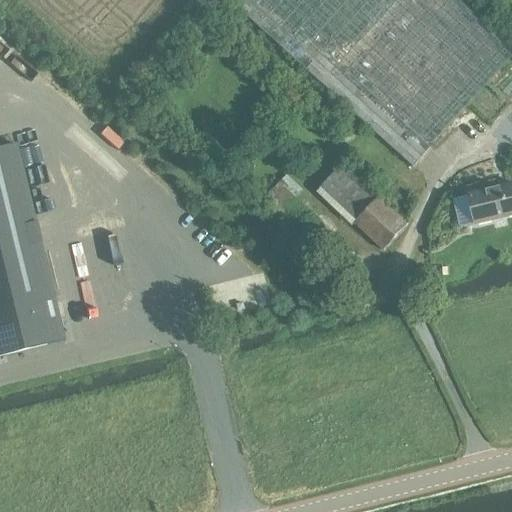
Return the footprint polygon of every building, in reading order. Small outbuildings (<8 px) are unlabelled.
[(48,0),(134,76),(202,0),(48,0)] [(511,59),(511,48),(458,0),(239,0),(235,5),(331,93),(414,168),(511,59)] [(0,347),(61,333),(15,139),(0,142),(0,347)] [(385,250),(408,224),(343,166),(320,191),(385,250)] [(258,207),(292,236),(336,275),(355,252),(312,212),(297,199),(304,191),(287,175),(258,207)] [(475,222),(511,212),(511,184),(468,196),(475,222)]
